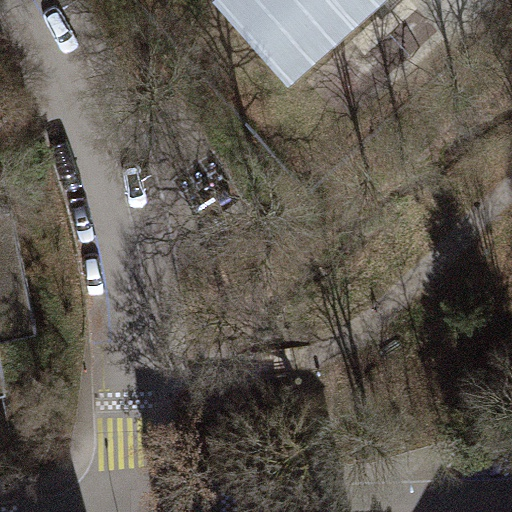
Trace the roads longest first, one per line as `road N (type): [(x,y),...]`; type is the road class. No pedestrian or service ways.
road 1 (residential): [(12,0),(50,62),(96,200),(122,511)]
road 2 (residential): [(511,503),(244,511)]
